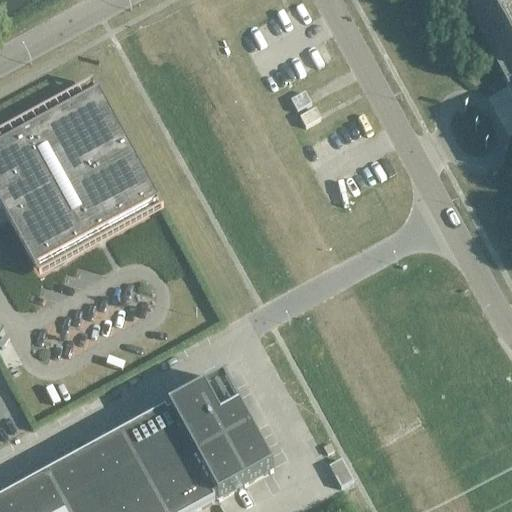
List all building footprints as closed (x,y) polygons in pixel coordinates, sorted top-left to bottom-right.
[(457,0),(468,19),(501,0),(457,0)] [(511,0),(501,0),(468,19),(506,88),(507,87),(507,86),(511,82),(511,0)] [(0,139),(0,211),(39,282),(163,214),(94,88),(0,139)] [(311,107),(304,95),(290,103),(297,115),(311,107)] [(275,133),(281,144),(295,136),(295,135),(293,130),(290,125),(275,133)] [(146,430),(122,443),(121,440),(120,440),(121,444),(98,457),(96,453),(95,454),(97,457),(73,470),(71,466),(70,467),(72,470),(49,483),(47,480),(46,480),(48,484),(24,497),(22,493),(21,494),(23,497),(0,509),(0,511),(194,511),(216,500),(218,504),(273,474),(272,473),(269,475),(253,446),(256,444),(256,443),(252,445),(237,416),(240,414),(240,413),(236,415),(220,386),(224,385),(223,383),(169,413),(171,417),(147,430),(145,426),(144,427),(146,430)] [(341,463),(328,470),(340,492),(353,485),(341,463)]
